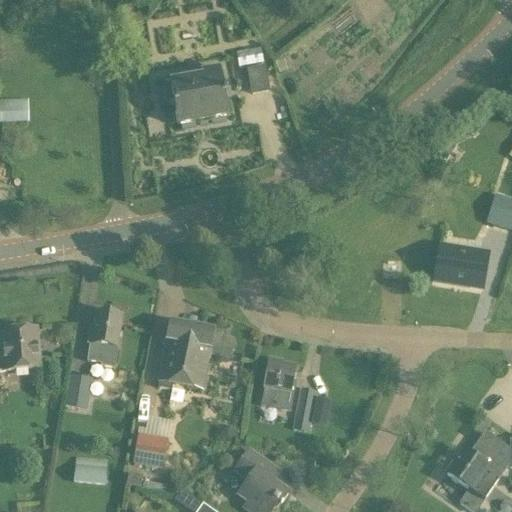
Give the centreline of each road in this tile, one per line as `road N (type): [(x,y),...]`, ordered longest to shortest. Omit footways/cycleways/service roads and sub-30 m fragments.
road 1 (tertiary): [(228,210),(308,178),(382,133),(511,19)]
road 2 (residential): [(414,337),(287,329),(269,319),(228,210)]
road 3 (residential): [(119,233),(109,0)]
road 4 (residential): [(414,337),(393,420),(336,511)]
road 5 (tertiary): [(0,253),(119,233)]
